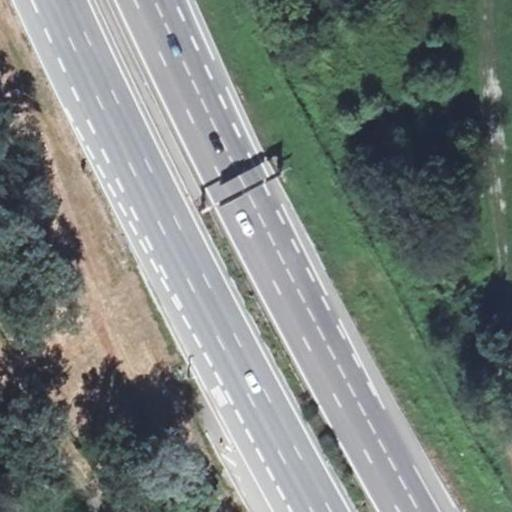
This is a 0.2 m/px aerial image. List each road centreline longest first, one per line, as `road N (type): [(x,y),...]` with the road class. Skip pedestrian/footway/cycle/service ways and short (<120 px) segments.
road 1 (motorway): [(418,511),(229,169),(148,0)]
road 2 (motorway): [(60,0),(235,355),(325,511)]
road 3 (track): [(87,312),(55,185),(0,63)]
road 4 (track): [(511,167),(504,0)]
